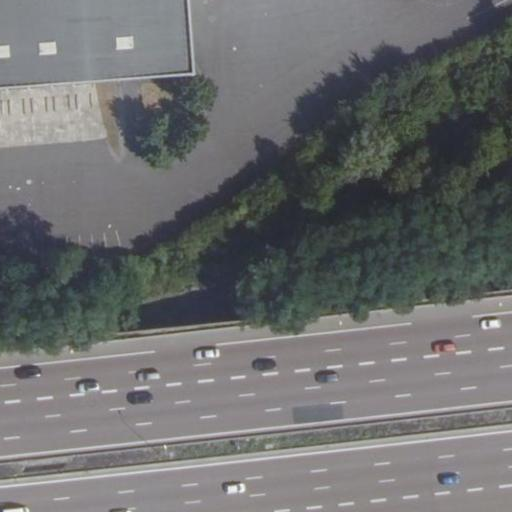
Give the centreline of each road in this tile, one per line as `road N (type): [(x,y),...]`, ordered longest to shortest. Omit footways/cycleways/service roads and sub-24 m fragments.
road 1 (motorway): [(511,364),(0,418)]
road 2 (motorway): [(26,511),(511,458)]
